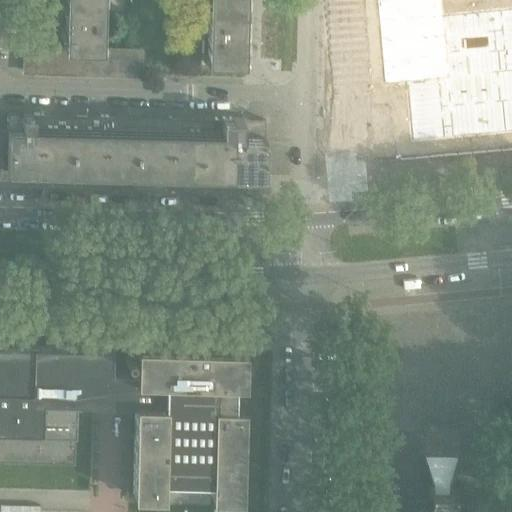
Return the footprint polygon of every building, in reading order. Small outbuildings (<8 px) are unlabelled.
[(102,0),(65,0),(65,13),(62,13),(62,22),(65,23),(64,46),(77,46),(90,47),(101,47),(102,0)] [(245,0),(208,0),(207,62),(244,63),(245,0)] [(376,0),(384,85),(405,83),(411,144),(504,136),(511,134),(511,8),(444,15),(442,0),(376,0)] [(24,72),(37,72),(38,45),(25,45),(24,72)] [(51,46),(38,45),(37,72),(51,72),(51,46)] [(64,46),(51,46),(51,72),(64,73),(64,46)] [(77,46),(64,46),(64,73),(76,73),(77,46)] [(90,47),(77,46),(76,73),(89,73),(90,47)] [(101,47),(90,47),(89,73),(101,74),(101,47)] [(115,47),(101,47),(101,74),(115,74),(115,47)] [(128,48),(115,47),(115,74),(127,74),(128,48)] [(141,48),(128,48),(127,74),(140,75),(141,48)] [(8,113),(6,169),(220,175),(231,175),(264,176),(265,120),(243,119),(243,118),(222,118),(221,130),(214,129),(215,118),(40,114),(40,125),(33,125),(33,113),(22,113),(22,114),(8,113)] [(242,499),(244,407),(234,407),(234,384),(244,384),(245,349),(137,346),(136,367),(137,371),(112,371),(112,349),(35,347),(35,343),(0,342),(0,461),(74,463),(76,404),(135,406),(133,496),(164,497),(164,481),(209,482),(211,482),(210,498),(242,499)] [(450,492),(449,492),(432,491),(430,490),(428,492),(429,493),(423,511),(421,511),(458,511),(453,494),(455,493),(453,490),(450,492)]
